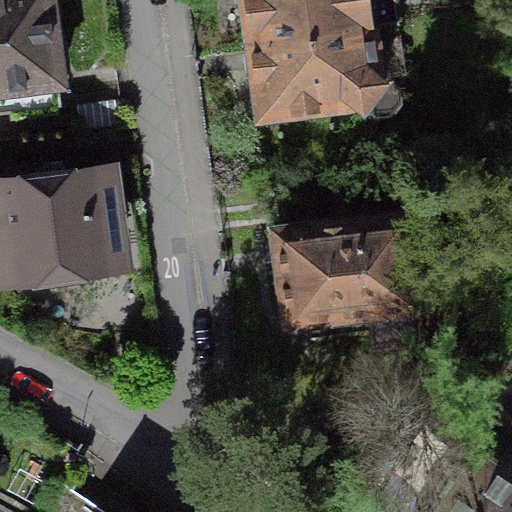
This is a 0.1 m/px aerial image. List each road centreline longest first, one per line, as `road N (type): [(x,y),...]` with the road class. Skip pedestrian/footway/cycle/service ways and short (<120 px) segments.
road 1 (residential): [(201,467),(139,0)]
road 2 (residential): [(0,351),(201,467)]
